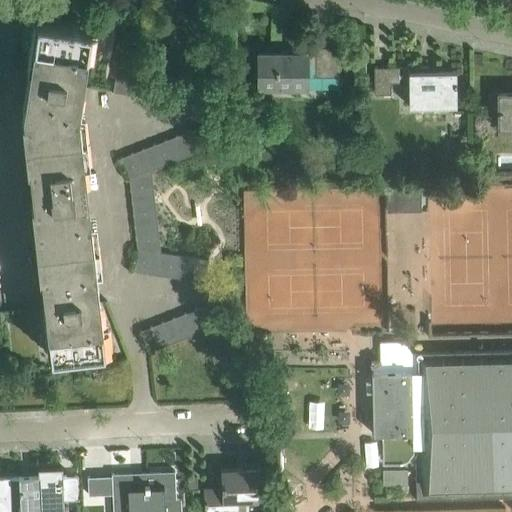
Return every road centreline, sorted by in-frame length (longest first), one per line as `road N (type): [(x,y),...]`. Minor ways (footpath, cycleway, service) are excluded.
road 1 (residential): [(0,431),(243,421)]
road 2 (residential): [(350,0),(511,35)]
road 3 (residential): [(15,302),(0,147)]
